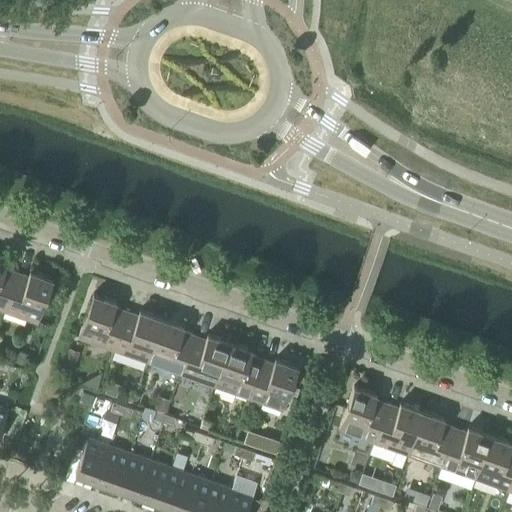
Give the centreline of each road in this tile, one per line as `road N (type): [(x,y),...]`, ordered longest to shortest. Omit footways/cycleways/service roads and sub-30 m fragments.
road 1 (residential): [(0,224),(344,344)]
road 2 (residential): [(511,405),(344,344)]
road 3 (tertiary): [(136,75),(155,112),(223,136),(267,125)]
road 4 (tertiary): [(511,228),(381,175)]
road 5 (tertiary): [(140,43),(0,37)]
road 6 (tertiary): [(0,50),(136,75)]
road 7 (tertiary): [(267,125),(354,172),(381,175)]
road 8 (tertiary): [(381,175),(364,152),(283,98)]
